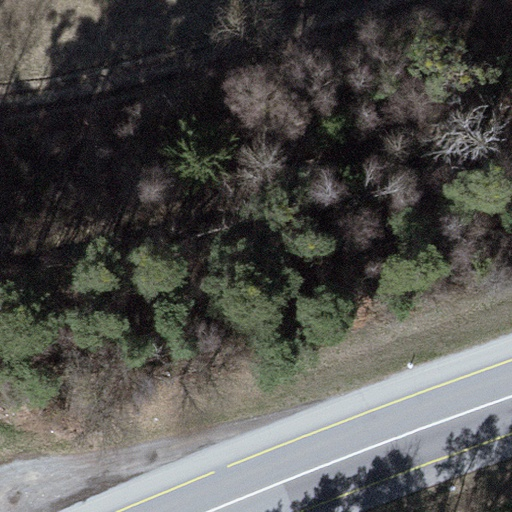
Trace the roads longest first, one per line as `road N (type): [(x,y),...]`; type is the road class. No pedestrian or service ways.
road 1 (motorway): [(511,266),(0,470)]
road 2 (primary): [(511,407),(319,469),(225,511)]
